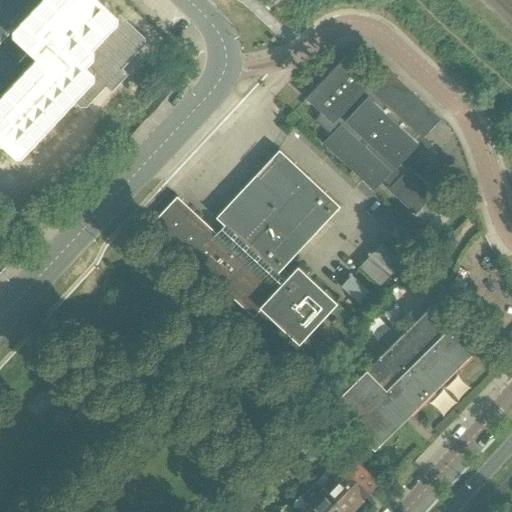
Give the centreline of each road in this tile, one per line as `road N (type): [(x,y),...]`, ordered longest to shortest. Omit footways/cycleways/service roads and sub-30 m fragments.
road 1 (residential): [(0,319),(218,76),(218,30),(192,0)]
road 2 (unclassified): [(511,237),(464,119),(381,37),(341,26),(305,50)]
road 3 (residential): [(511,392),(402,511)]
